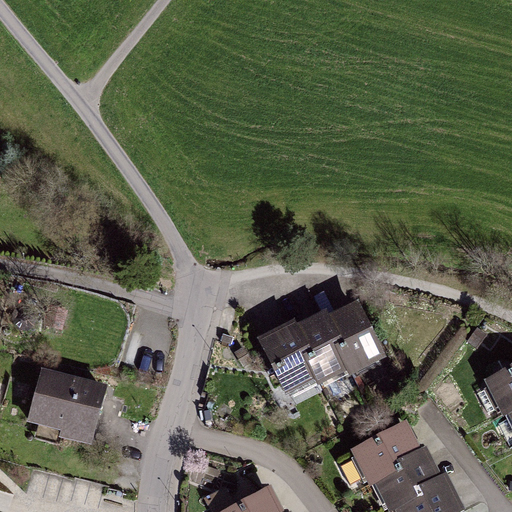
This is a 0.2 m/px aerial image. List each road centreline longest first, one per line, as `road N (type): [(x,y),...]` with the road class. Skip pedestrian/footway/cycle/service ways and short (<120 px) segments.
road 1 (unclassified): [(76,103),(157,212),(205,298)]
road 2 (residential): [(0,264),(205,298)]
road 3 (residential): [(325,511),(282,463),(179,428)]
road 4 (unclassified): [(76,103),(163,0)]
road 5 (unclassified): [(205,298),(179,428)]
road 6 (residential): [(497,511),(425,407)]
road 7 (unclassified): [(0,9),(76,103)]
